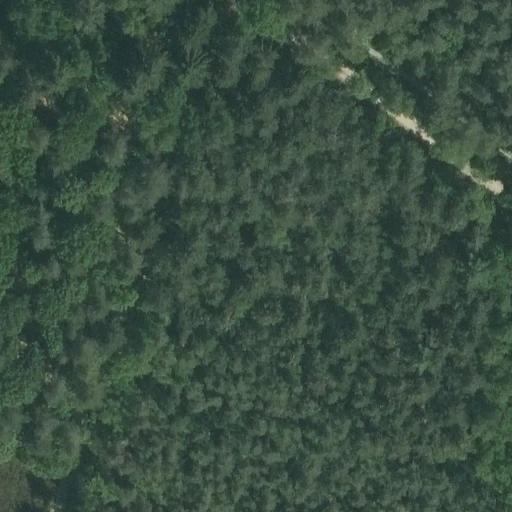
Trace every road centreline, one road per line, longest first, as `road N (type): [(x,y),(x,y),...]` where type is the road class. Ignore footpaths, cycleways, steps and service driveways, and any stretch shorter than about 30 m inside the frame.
road 1 (track): [(58,511),(234,0)]
road 2 (track): [(262,0),(511,177)]
